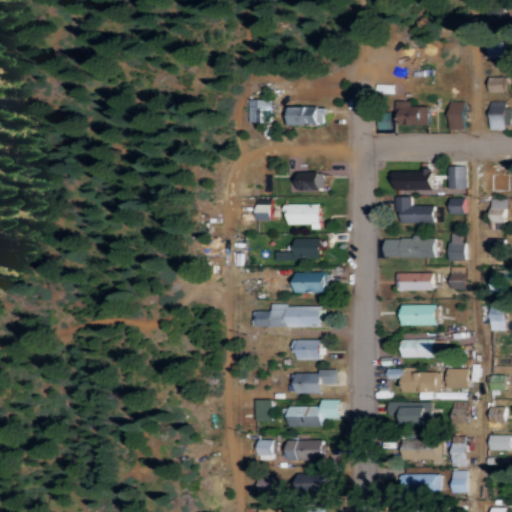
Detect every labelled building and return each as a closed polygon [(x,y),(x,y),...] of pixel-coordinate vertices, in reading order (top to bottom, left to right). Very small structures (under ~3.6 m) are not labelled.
[(505,21),(505,9),(489,8),(489,20),(505,21)] [(505,42),(490,42),(490,55),(505,55),(505,42)] [(506,76),(490,76),(490,91),(506,91),(506,76)] [(271,122),(272,99),(250,98),(249,121),(271,122)] [(509,129),(510,107),(505,107),(505,100),(491,100),(490,128),(509,129)] [(286,125),(321,124),(321,105),(285,106),(286,125)] [(430,106),(405,107),(406,123),(431,122),(430,106)] [(465,129),(466,109),(451,108),(451,128),(465,129)] [(506,163),(492,163),(491,191),(506,191),(506,163)] [(468,165),(449,165),(449,188),(468,187),(468,165)] [(397,188),(435,189),(435,170),(397,170),(397,188)] [(322,171),(296,172),(296,183),(300,182),(300,190),(323,190),(322,171)] [(411,205),(411,196),(396,196),(396,222),(436,221),(436,205),(411,205)] [(257,198),(257,219),(273,219),(272,197),(257,198)] [(452,212),(467,212),(467,197),(452,197),(452,212)] [(507,229),(507,198),(492,198),(492,228),(507,229)] [(312,223),(312,228),(322,228),(323,203),(284,202),(283,212),(289,212),(289,223),(312,223)] [(467,240),(463,240),(463,231),(450,232),(451,260),(467,259),(467,240)] [(323,237),(295,236),(295,250),(285,250),(285,258),(322,259),(323,237)] [(437,256),(437,237),(386,237),(386,256),(437,256)] [(506,237),(491,238),(492,253),(507,252),(506,237)] [(452,288),(466,288),(467,266),(452,265),(452,288)] [(490,269),(490,290),(506,290),(506,269),(490,269)] [(327,270),(295,271),(296,292),(328,291),(327,270)] [(435,289),(435,271),(397,273),(397,290),(435,289)] [(506,301),(490,302),(491,330),(507,329),(506,301)] [(402,324),(438,324),(438,303),(402,304),(402,324)] [(402,356),(444,356),(444,338),(402,339),(402,356)] [(324,359),(323,339),(295,339),(296,359),(324,359)] [(447,386),(470,386),(471,368),(447,367),(447,386)] [(340,383),(340,369),(320,368),(320,372),(296,371),(296,392),(324,392),(324,383),(340,383)] [(438,371),(403,371),(403,392),(438,391),(438,371)] [(491,392),(507,391),(507,374),(491,374),(491,392)] [(272,398),(256,398),(256,420),(273,420),(272,398)] [(321,405),(282,405),(282,425),(324,425),(324,417),(341,417),(341,399),(321,398),(321,405)] [(431,400),(390,401),(391,425),(431,424),(431,400)] [(468,422),(469,400),(454,400),(453,422),(468,422)] [(492,422),(507,421),(507,406),(491,407),(492,422)] [(468,465),(468,435),(453,434),(452,465),(468,465)] [(490,449),(511,449),(511,434),(491,434),(490,449)] [(273,438),(258,439),(259,459),(274,458),(273,438)] [(403,461),(444,460),(444,438),(402,439),(403,461)] [(324,459),(324,439),(289,439),(289,459),(324,459)] [(467,469),(451,470),(452,491),(468,491),(467,469)] [(329,472),(298,473),(299,493),(330,492),(329,472)] [(441,473),(400,473),(400,491),(441,491),(441,473)] [(277,492),(277,478),(258,479),(259,493),(277,492)]
